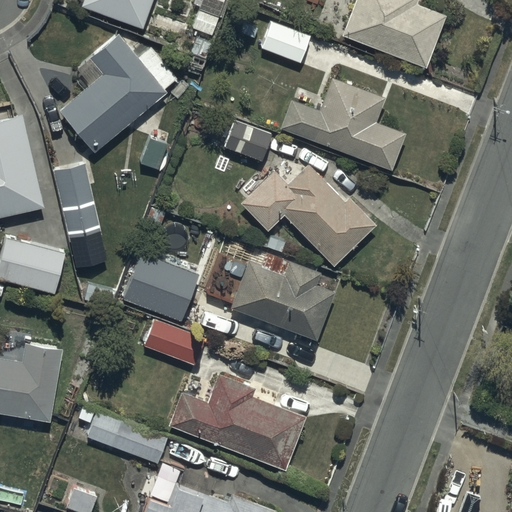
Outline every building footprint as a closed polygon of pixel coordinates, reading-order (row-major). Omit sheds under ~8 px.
[(149,0),(81,0),(81,1),(142,22),(149,0)] [(200,0),(199,5),(201,6),(191,28),(209,36),(219,12),(216,10),(220,0),(200,0)] [(354,0),(342,31),(427,64),(448,12),(417,0),(354,0)] [(271,17),(261,44),(302,59),(312,32),(271,17)] [(101,67),(57,104),(94,148),(167,87),(165,84),(178,73),(151,40),(138,52),(118,28),(89,52),(101,67)] [(289,95),(278,124),(392,167),(406,131),(376,120),(385,95),(331,75),(319,106),(289,95)] [(0,214),(42,205),(21,108),(0,112),(0,214)] [(232,116),(223,143),(265,158),(275,131),(232,116)] [(146,133),(137,159),(160,166),(169,140),(146,133)] [(87,158),(52,166),(75,269),(110,261),(87,158)] [(273,165),(238,199),(268,229),(284,213),(333,264),(377,222),(349,193),(344,197),(309,161),(288,181),(273,165)] [(66,247),(4,232),(0,249),(0,277),(55,291),(66,247)] [(248,255),(230,303),(316,336),(335,288),(317,281),(321,269),(266,248),(262,260),(248,255)] [(140,249),(122,294),(183,318),(200,273),(140,249)] [(88,281),(84,297),(110,304),(115,287),(88,281)] [(154,316),(144,341),(193,360),(203,334),(154,316)] [(0,352),(0,408),(50,418),(63,346),(26,340),(23,356),(0,352)] [(182,389),(169,421),(283,466),(304,412),(251,392),(254,384),(218,370),(206,398),(182,389)] [(168,436),(97,407),(86,434),(157,463),(168,436)] [(169,494),(147,487),(138,511),(271,511),(273,506),(231,491),(229,496),(175,477),(169,494)] [(73,484),(66,503),(90,511),(91,511),(99,493),(73,484)]
